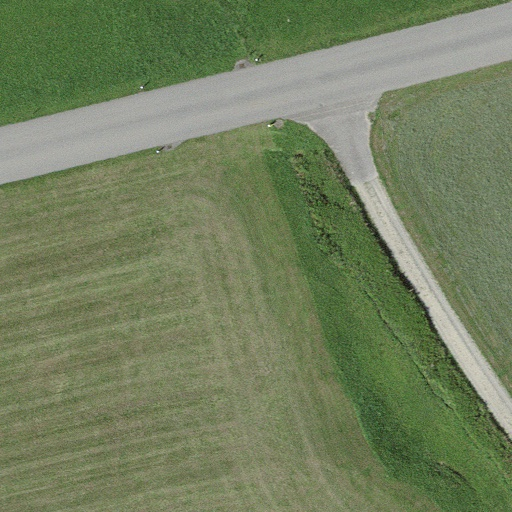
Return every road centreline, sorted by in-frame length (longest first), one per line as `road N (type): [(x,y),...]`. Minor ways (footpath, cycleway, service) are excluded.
road 1 (tertiary): [(0,158),(511,26)]
road 2 (track): [(336,73),(361,166),(444,339),(511,421)]
